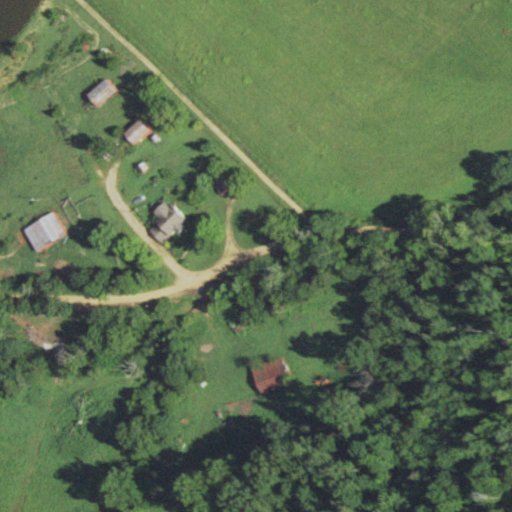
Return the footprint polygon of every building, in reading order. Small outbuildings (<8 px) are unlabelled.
[(104,108),(122,92),(111,79),(93,95),(104,108)] [(139,145),(156,132),(146,120),(130,134),(139,145)] [(167,245),(192,221),(172,200),(158,214),(164,220),(153,231),(167,245)] [(28,229),(41,252),(71,236),(58,213),(28,229)] [(255,367),(263,394),(294,386),(286,358),(255,367)]
